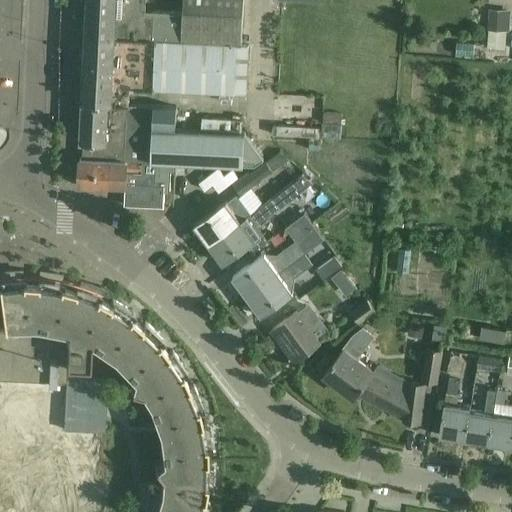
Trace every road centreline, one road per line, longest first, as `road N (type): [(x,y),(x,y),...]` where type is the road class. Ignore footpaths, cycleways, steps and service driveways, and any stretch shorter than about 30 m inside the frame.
road 1 (residential): [(308,449),(250,396),(164,295),(13,191)]
road 2 (residential): [(511,495),(350,467),(308,449)]
road 3 (residential): [(42,0),(34,136),(13,191)]
